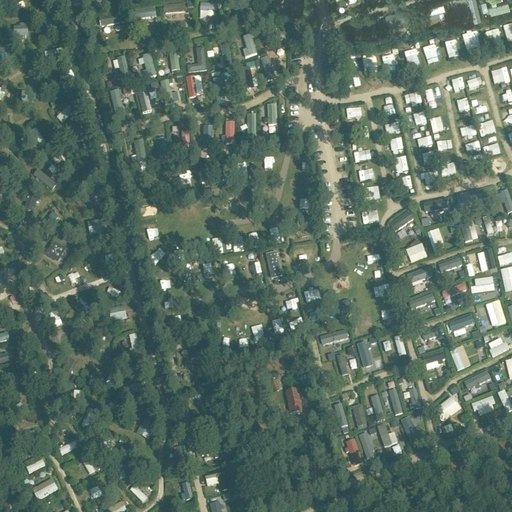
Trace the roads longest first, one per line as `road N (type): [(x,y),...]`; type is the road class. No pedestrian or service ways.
road 1 (unknown): [(324,27),(287,40),(254,22),(79,54)]
road 2 (unknown): [(318,63),(239,109),(98,136)]
